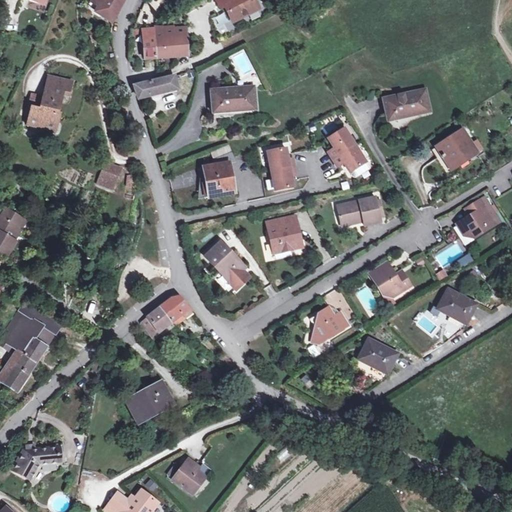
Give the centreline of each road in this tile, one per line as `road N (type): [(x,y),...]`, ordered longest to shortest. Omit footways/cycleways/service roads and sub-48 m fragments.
road 1 (residential): [(133,0),(122,25),(122,59),(179,275)]
road 2 (residential): [(423,227),(226,340)]
road 3 (residential): [(270,392),(85,496)]
road 4 (residential): [(336,424),(511,311)]
road 5 (residential): [(336,424),(511,509)]
road 6 (residential): [(109,336),(0,450)]
